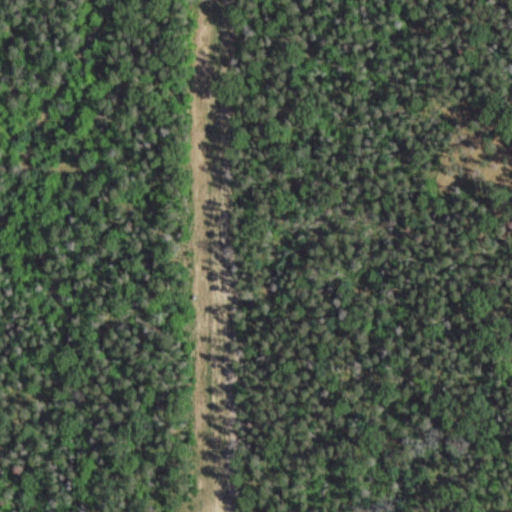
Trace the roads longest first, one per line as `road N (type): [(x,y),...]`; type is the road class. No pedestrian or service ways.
road 1 (residential): [(235,0),(213,511)]
road 2 (residential): [(0,200),(17,187),(34,124),(109,0)]
